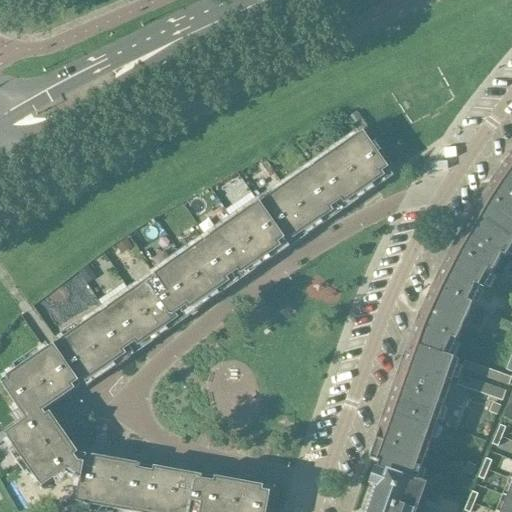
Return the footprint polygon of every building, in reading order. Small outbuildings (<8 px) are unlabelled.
[(362,134),(310,170),(335,206),(341,202),(343,205),(383,178),(381,175),(388,170),(362,134)] [(511,170),(506,167),(500,176),(483,201),(473,218),(511,241),(511,170)] [(310,170),(258,206),(283,242),(290,237),(292,241),(332,213),(329,210),(335,206),(310,170)] [(252,193),(227,210),(234,220),(259,203),(252,193)] [(258,206),(207,241),(233,277),(238,273),(240,277),(252,269),(280,249),(277,246),(283,242),(258,206)] [(504,259),(511,244),(511,241),(473,218),(463,235),(453,253),(443,271),(461,281),(479,290),(482,292),(501,257),(504,259)] [(233,277),(207,241),(157,275),(182,312),(186,309),(189,312),(228,285),(226,282),(233,277)] [(86,268),(80,273),(85,280),(91,275),(86,268)] [(458,335),(468,315),(473,317),(479,303),(474,301),(479,290),(461,281),(443,271),(434,290),(423,315),(412,345),(429,352),(448,359),(452,350),(457,352),(463,338),(458,335)] [(157,275),(105,311),(130,348),(135,344),(138,347),(177,320),(175,317),(182,312),(157,275)] [(100,300),(107,309),(130,293),(124,283),(100,300)] [(86,324),(64,340),(52,348),(77,384),(83,380),(85,383),(125,356),(123,353),(130,348),(105,311),(103,312),(100,308),(83,320),(86,324)] [(429,352),(412,345),(396,387),(444,404),(458,363),(448,359),(429,352)] [(52,348),(40,356),(6,379),(9,382),(2,387),(26,422),(27,424),(42,413),(73,392),(71,388),(77,384),(52,348)] [(511,379),(504,376),(463,362),(460,370),(508,386),(511,379)] [(505,392),(459,376),(456,386),(502,402),(505,392)] [(444,404),(396,387),(382,427),(430,444),(444,404)] [(511,422),(511,396),(502,418),(508,421),(511,422)] [(492,403),(489,413),(497,416),(501,407),(492,403)] [(42,413),(27,424),(26,422),(5,436),(42,490),(66,473),(79,482),(82,465),(78,464),(73,457),(76,455),(49,416),(46,418),(42,413)] [(430,444),(382,427),(369,461),(378,464),(375,470),(423,487),(425,480),(418,476),(430,444)] [(500,427),(492,446),(497,448),(505,429),(500,427)] [(139,467),(92,458),(91,462),(83,460),(82,465),(79,482),(75,504),(119,511),(139,511),(147,472),(138,471),(139,467)] [(486,461),(478,480),(483,482),(491,462),(486,461)] [(476,467),(468,464),(464,473),(472,477),(476,467)] [(200,478),(153,469),(153,473),(147,472),(139,511),(203,511),(209,484),(200,482),(200,478)] [(415,511),(424,488),(423,487),(375,470),(374,470),(369,487),(375,489),(366,511),(415,511)] [(472,493),(476,483),(468,480),(464,489),(472,493)] [(262,489),(215,481),(214,484),(209,484),(203,511),(266,511),(269,495),(261,493),(262,489)] [(472,493),(464,511),(469,511),(477,495),(472,493)] [(511,511),(511,501),(506,499),(500,511),(511,511)]
